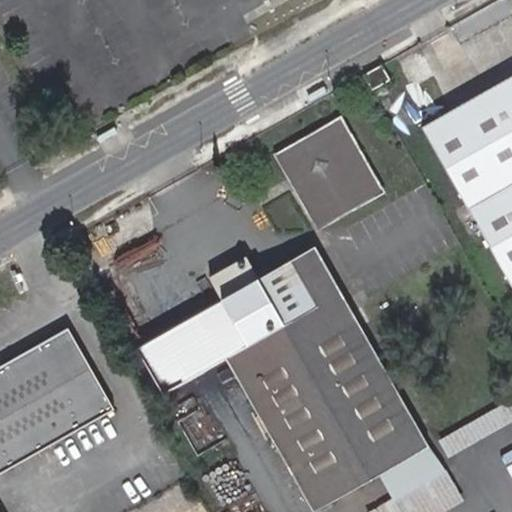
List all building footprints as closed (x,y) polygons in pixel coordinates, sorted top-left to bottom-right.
[(390,79),(382,65),(364,75),(373,90),(390,79)] [(511,75),(422,126),(511,282),(511,75)] [(326,93),(322,87),(307,95),(311,101),(326,93)] [(280,154),(292,176),(284,182),(290,190),(298,186),(319,223),(379,189),(340,120),(280,154)] [(115,133),(112,127),(97,135),(100,141),(115,133)] [(92,251),(82,234),(65,244),(74,260),(92,251)] [(228,355),(314,510),(429,444),(317,244),(224,298),(248,342),(228,355)] [(212,276),(224,298),(260,277),(248,256),(212,276)] [(224,298),(137,347),(161,391),(228,355),(248,342),(224,298)] [(69,327),(0,366),(0,511),(2,511),(0,507),(0,471),(115,407),(69,327)] [(451,455),(511,420),(511,401),(443,441),(451,455)] [(458,497),(451,483),(433,493),(441,506),(458,497)]
